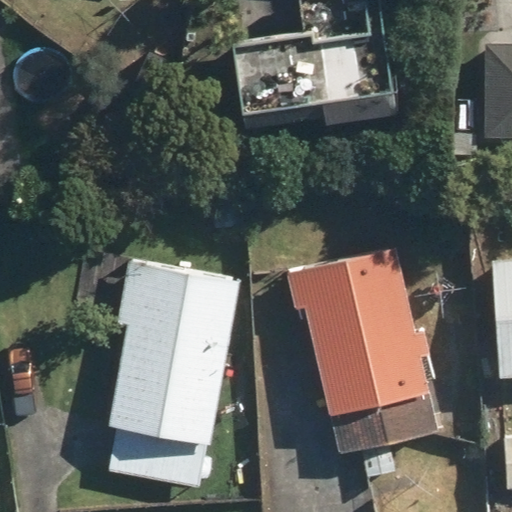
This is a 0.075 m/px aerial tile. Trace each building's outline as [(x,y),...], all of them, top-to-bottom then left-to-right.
[(308,0),(311,20),(250,29),(261,103),(421,81),(409,0),(308,0)] [(511,30),(498,30),(493,131),(511,132),(511,30)] [(427,241),(288,260),(294,306),(318,302),(338,447),(452,432),(427,241)] [(511,248),(497,249),(511,446),(511,248)] [(240,261),(136,249),(128,318),(134,318),(117,467),(216,478),(240,261)]
